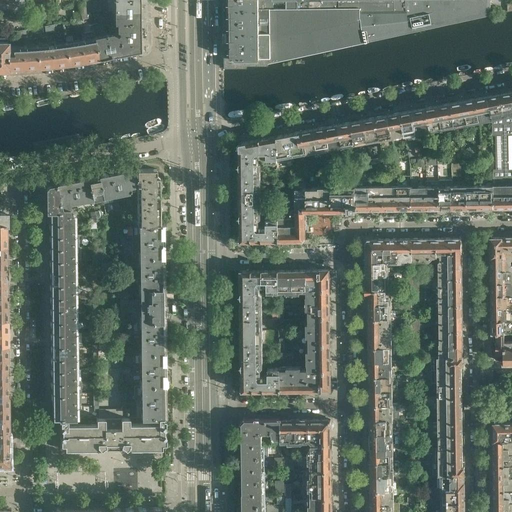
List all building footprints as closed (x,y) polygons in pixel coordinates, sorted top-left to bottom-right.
[(108,11),(107,0),(99,0),(99,11),(108,11)] [(140,11),(139,0),(116,0),(117,11),(140,11)] [(265,9),(265,2),(261,2),(261,3),(256,3),(255,0),(229,0),(230,10),(256,9),(265,9)] [(274,9),(273,0),(265,0),(265,2),(265,9),(270,9),(274,9)] [(406,25),(405,0),(393,0),(394,7),(322,8),(310,8),(298,8),(286,9),(274,9),(270,9),(271,63),(413,32),(412,24),(406,25)] [(286,9),(285,0),(273,0),(274,9),(286,9)] [(298,8),(297,0),(285,0),(286,9),(298,8)] [(310,8),(309,0),(297,0),(298,8),(310,8)] [(321,0),(309,0),(310,8),(322,8),(321,0)] [(490,15),(490,0),(405,0),(406,25),(412,24),(413,32),(490,15)] [(90,17),(87,3),(79,4),(82,19),(90,17)] [(270,9),(265,9),(256,9),(256,21),(256,34),(230,34),(230,33),(227,33),(227,57),(224,57),(225,68),(246,67),(246,65),(267,65),(267,63),(271,63),(270,9)] [(256,21),(256,9),(230,10),(230,22),(256,21)] [(140,23),(140,11),(117,11),(117,23),(119,23),(140,23)] [(256,34),(256,21),(230,22),(230,33),(230,34),(256,34)] [(140,35),(140,23),(119,23),(119,33),(123,35),(140,35)] [(140,49),(140,35),(123,35),(119,33),(117,36),(115,35),(107,36),(110,56),(139,51),(140,51),(141,51),(141,50),(141,49),(140,49)] [(110,56),(107,36),(95,39),(98,58),(110,56)] [(98,58),(95,39),(87,41),(80,42),(73,43),(66,44),(68,63),(76,62),(83,61),(91,59),(98,58)] [(68,63),(66,44),(58,45),(51,46),(37,47),(38,66),(46,65),(53,65),(64,63),(68,63)] [(38,66),(37,47),(22,48),(8,49),(7,49),(8,68),(23,67),(38,66)] [(511,206),(511,91),(487,96),(491,117),(492,122),(493,147),(493,151),(493,187),(493,207),(511,206)] [(491,117),(487,96),(475,98),(479,119),(491,117)] [(479,119),(475,98),(462,101),(466,121),(479,119)] [(466,121),(462,101),(450,103),(454,124),(466,121)] [(454,124),(450,103),(437,105),(441,126),(454,124)] [(441,126),(437,105),(425,108),(428,128),(441,126)] [(428,128),(425,108),(412,110),(416,131),(428,128)] [(416,131),(412,110),(399,112),(403,132),(403,133),(416,131)] [(403,132),(399,112),(387,115),(391,134),(403,132)] [(391,134),(387,115),(375,117),(378,137),(391,134)] [(378,137),(375,117),(362,119),(366,139),(378,137)] [(366,139),(362,119),(350,122),(354,141),(366,139)] [(354,141),(350,122),(337,124),(341,144),(354,141)] [(341,144),(337,124),(325,126),(329,146),(341,144)] [(329,146),(325,126),(313,129),(316,149),(329,146)] [(316,149),(313,129),(300,131),(304,150),(304,151),(316,149)] [(304,150),(300,131),(288,134),(292,153),(304,150)] [(72,134),(42,140),(38,141),(36,143),(35,145),(35,146),(36,148),(38,150),(40,150),(44,150),(74,145),(78,143),(80,142),(81,140),(81,138),(80,136),(78,135),(76,134),(72,134)] [(292,153),(288,134),(277,136),(276,156),(292,153)] [(276,156),(277,136),(259,139),(259,155),(264,155),(264,162),(276,162),(276,156)] [(259,155),(259,139),(239,143),(238,144),(238,149),(239,150),(240,161),(256,161),(255,156),(259,155)] [(395,161),(395,156),(393,151),(382,153),(383,162),(395,161)] [(258,171),(258,162),(258,161),(256,161),(240,161),(240,162),(239,165),(240,169),(240,181),(261,181),(261,171),(258,171)] [(160,195),(159,177),(155,177),(155,174),(156,174),(156,168),(136,169),(136,172),(131,172),(131,170),(129,170),(126,170),(124,170),(121,172),(120,172),(107,174),(105,174),(103,174),(101,176),(99,176),(103,196),(140,189),(140,195),(160,195)] [(103,196),(99,176),(88,178),(92,198),(95,197),(96,199),(103,198),(103,196)] [(92,198),(88,178),(87,178),(84,178),(82,178),(80,180),(66,182),(63,182),(61,182),(58,184),(56,184),(60,204),(61,203),(92,198)] [(259,195),(259,187),(261,187),(261,181),(240,181),(240,200),(261,200),(261,195),(259,195)] [(60,204),(56,184),(49,186),(47,188),(47,211),(49,211),(62,211),(62,207),(61,203),(60,204)] [(466,207),(466,188),(459,188),(459,185),(452,186),(453,208),(466,207)] [(480,207),(480,185),(473,185),(473,187),(466,188),(466,207),(480,207)] [(493,207),(493,187),(486,187),(486,185),(480,185),(480,207),(493,207)] [(425,208),(425,186),(418,186),(418,188),(412,188),(412,208),(425,208)] [(439,208),(439,188),(432,188),(432,186),(425,186),(425,208),(439,208)] [(453,208),(452,186),(446,186),(446,188),(439,188),(439,208),(453,208)] [(383,208),(383,187),(369,188),(369,209),(383,208)] [(397,208),(397,187),(383,187),(383,208),(397,208)] [(412,208),(412,188),(412,187),(397,187),(397,208),(412,208)] [(305,239),(305,209),(306,209),(306,190),(306,188),(301,188),(301,190),(295,190),(295,209),(291,209),(291,211),(291,240),(305,239)] [(319,209),(319,188),(311,188),(311,190),(306,190),(306,209),(319,209)] [(330,209),(330,188),(319,188),(319,209),(330,209)] [(342,209),(342,188),(330,188),(330,209),(342,209)] [(355,209),(355,188),(342,188),(342,209),(355,209)] [(369,209),(369,188),(355,188),(355,209),(369,209)] [(160,206),(160,195),(140,195),(140,210),(162,210),(162,206),(160,206)] [(259,217),(259,209),(261,209),(261,200),(240,200),(240,213),(239,216),(240,220),(240,221),(256,221),(259,217)] [(73,223),(73,214),(70,214),(69,207),(62,207),(62,211),(49,211),(49,216),(50,216),(50,223),(73,223)] [(160,225),(160,213),(162,213),(162,210),(140,210),(140,225),(160,225)] [(291,240),(291,211),(290,211),(290,212),(286,212),(286,219),(279,219),(279,216),(277,216),(277,218),(277,240),(291,240)] [(277,240),(277,218),(266,218),(266,225),(259,225),(260,240),(277,240)] [(260,240),(259,225),(256,225),(256,221),(240,221),(240,233),(239,234),(239,240),(260,240)] [(73,235),(73,223),(50,223),(50,224),(49,224),(49,229),(50,229),(50,235),(73,235)] [(160,247),(160,237),(160,225),(140,225),(140,236),(140,257),(160,257),(160,255),(161,252),(161,250),(160,248),(160,247)] [(73,247),(73,235),(50,235),(49,236),(49,241),(50,241),(50,247),(73,247)] [(511,257),(511,236),(491,237),(491,247),(501,247),(502,248),(502,253),(506,253),(506,257),(509,257),(511,257)] [(384,260),(384,238),(369,239),(368,238),(368,239),(366,241),(365,241),(365,242),(365,243),(366,260),(384,260)] [(398,262),(398,238),(384,238),(384,260),(387,262),(398,262)] [(412,259),(412,238),(398,238),(398,262),(406,261),(406,259),(412,259)] [(424,259),(424,238),(412,238),(412,259),(424,259)] [(437,252),(436,238),(424,238),(424,259),(432,259),(432,257),(435,257),(437,255),(437,252)] [(462,251),(461,238),(436,238),(437,252),(443,252),(461,251),(462,251)] [(73,259),(73,247),(50,247),(50,248),(49,248),(49,253),(50,253),(50,259),(73,259)] [(511,264),(509,265),(509,257),(506,257),(506,253),(502,253),(502,248),(501,247),(491,247),(492,270),(511,269),(511,264)] [(461,264),(461,251),(443,252),(443,258),(441,258),(441,265),(461,264)] [(161,289),(160,269),(160,257),(140,257),(141,289),(161,289)] [(74,271),(73,259),(50,259),(50,260),(49,260),(50,265),(51,266),(51,272),(74,271)] [(389,267),(387,266),(387,262),(384,260),(366,260),(366,274),(389,274),(389,267)] [(462,277),(461,264),(441,265),(442,278),(462,277)] [(307,289),(306,269),(292,270),(293,293),(301,293),(301,291),(307,291),(307,289)] [(329,288),(329,277),(336,277),(336,270),(329,270),(329,269),(306,269),(307,289),(329,288)] [(511,281),(511,269),(492,270),(492,282),(511,281)] [(261,284),(261,270),(239,270),(239,276),(241,278),(241,290),(258,290),(258,284),(261,284)] [(279,291),(279,270),(261,270),(261,284),(267,284),(267,292),(279,292),(279,291)] [(293,293),(292,270),(279,270),(279,291),(284,291),(285,293),(293,293)] [(424,278),(424,271),(424,270),(412,270),(412,278),(419,278),(424,278)] [(74,284),(74,271),(51,272),(50,273),(50,277),(51,278),(51,284),(74,284)] [(389,282),(389,274),(366,274),(366,288),(387,288),(387,282),(389,282)] [(462,290),(462,277),(442,278),(442,291),(462,290)] [(511,294),(511,281),(492,282),(492,295),(511,294)] [(74,296),(74,284),(51,284),(50,285),(50,289),(51,290),(51,296),(74,296)] [(329,302),(329,288),(307,289),(307,291),(307,295),(306,296),(306,302),(329,302)] [(391,296),(389,294),(387,294),(387,288),(366,288),(366,295),(368,295),(368,303),(391,303),(391,296)] [(161,321),(161,302),(161,289),(141,289),(141,300),(125,300),(125,296),(121,296),(121,321),(141,321),(161,321)] [(260,300),(260,292),(258,290),(241,290),(241,292),(240,295),(241,298),(241,310),(262,310),(262,300),(260,300)] [(462,304),(462,290),(442,291),(442,304),(462,304)] [(511,306),(511,294),(492,295),(492,307),(511,306)] [(74,308),(74,296),(51,296),(50,297),(50,302),(51,302),(51,308),(74,308)] [(330,315),(329,302),(306,302),(306,310),(309,310),(309,316),(330,315)] [(391,311),(391,303),(368,303),(368,317),(389,317),(389,311),(391,311)] [(462,317),(462,304),(442,304),(442,317),(462,317)] [(511,319),(511,306),(492,307),(492,319),(511,319)] [(74,320),(74,308),(51,308),(51,309),(50,309),(50,314),(51,314),(51,320),(74,320)] [(260,330),(260,319),(262,319),(262,310),(241,310),(242,323),(241,326),(242,329),(242,330),(260,330)] [(330,329),(330,315),(309,316),(309,321),(307,321),(307,329),(330,329)] [(392,331),(392,323),(389,323),(389,317),(368,317),(368,331),(392,331)] [(462,330),(462,317),(442,317),(442,330),(462,330)] [(511,331),(511,319),(492,319),(492,333),(493,334),(493,332),(504,332),(511,331)] [(74,332),(74,320),(51,320),(51,321),(50,321),(50,326),(51,327),(51,333),(74,332)] [(162,353),(161,333),(161,321),(141,321),(142,353),(162,353)] [(330,343),(330,329),(307,329),(307,338),(309,337),(309,343),(330,343)] [(260,340),(260,330),(242,330),(242,331),(241,335),(242,338),(242,350),(263,350),(262,340),(260,340)] [(462,343),(462,330),(442,330),(442,343),(462,343)] [(392,339),(392,331),(368,331),(369,346),(390,345),(390,339),(392,339)] [(75,345),(74,332),(51,333),(50,334),(51,338),(52,339),(52,345),(75,345)] [(511,339),(505,339),(504,332),(493,332),(493,334),(493,342),(496,342),(496,359),(497,359),(497,360),(498,360),(503,360),(503,363),(505,363),(504,362),(511,361),(511,339)] [(330,356),(330,343),(309,343),(309,348),(307,348),(307,356),(330,356)] [(462,356),(462,349),(463,349),(462,343),(442,343),(443,356),(462,356)] [(8,351),(7,350),(7,344),(0,344),(0,356),(7,357),(7,356),(8,355),(8,351)] [(75,357),(75,345),(52,345),(51,346),(51,350),(52,351),(52,357),(75,357)] [(392,360),(392,351),(390,351),(390,345),(369,346),(369,360),(392,360)] [(261,368),(261,359),(263,359),(263,350),(242,350),(242,363),(241,366),(242,369),(242,370),(259,370),(261,368)] [(162,376),(162,365),(162,362),(163,359),(163,357),(162,354),(162,353),(142,353),(142,385),(162,385),(162,383),(163,380),(163,378),(162,376)] [(7,363),(8,363),(8,358),(7,358),(7,357),(0,356),(0,369),(7,369),(7,363)] [(330,370),(330,356),(307,356),(307,364),(308,364),(308,368),(308,370),(330,370)] [(463,365),(463,356),(462,356),(443,356),(439,356),(439,369),(462,369),(462,365),(463,365)] [(75,369),(75,357),(52,357),(51,358),(51,363),(52,363),(52,369),(75,369)] [(392,368),(392,360),(369,360),(369,375),(390,374),(390,368),(392,368)] [(294,389),(294,366),(286,366),(286,369),(280,369),(280,390),(294,389)] [(308,389),(308,370),(308,368),(302,368),(302,366),(294,366),(294,389),(308,389)] [(280,390),(280,369),(280,368),(268,368),(268,376),(262,376),(262,390),(280,390)] [(8,376),(7,375),(7,369),(0,369),(0,381),(7,382),(7,381),(8,380),(8,376)] [(75,381),(75,369),(52,369),(52,370),(51,370),(51,375),(52,375),(52,381),(75,381)] [(462,376),(463,375),(463,372),(462,371),(462,369),(439,369),(439,383),(462,382),(462,376)] [(262,390),(262,376),(259,376),(259,370),(242,370),(242,383),(241,384),(241,390),(262,390)] [(330,381),(330,370),(308,370),(308,389),(330,389),(330,388),(337,388),(337,381),(330,381)] [(392,389),(392,380),(390,380),(390,374),(369,375),(369,389),(392,389)] [(7,388),(8,387),(8,383),(7,383),(7,382),(0,381),(0,394),(7,394),(7,388)] [(75,393),(75,381),(52,381),(52,382),(51,382),(51,387),(52,388),(52,394),(75,393)] [(462,389),(463,388),(463,385),(462,384),(462,382),(439,383),(440,396),(462,395),(462,389)] [(163,417),(162,398),(162,385),(142,385),(142,417),(158,417),(163,417)] [(392,397),(392,389),(369,389),(369,404),(390,403),(390,397),(392,397)] [(75,405),(75,393),(52,394),(51,395),(51,399),(52,400),(52,406),(75,405)] [(9,401),(7,400),(7,394),(0,394),(0,406),(7,406),(7,405),(9,405),(9,401)] [(462,402),(463,401),(463,398),(462,397),(462,395),(440,396),(440,409),(462,409),(462,402)] [(393,418),(393,409),(390,409),(390,403),(369,404),(370,418),(393,418)] [(76,418),(75,405),(52,406),(53,418),(60,418),(67,418),(76,418)] [(8,413),(9,412),(9,408),(7,407),(7,406),(0,406),(0,418),(8,419),(8,413)] [(462,422),(462,409),(440,409),(440,422),(462,422)] [(165,447),(165,417),(163,417),(158,417),(158,424),(129,424),(129,418),(122,418),(96,418),(96,425),(67,425),(67,418),(60,418),(61,449),(103,448),(103,450),(104,451),(105,451),(106,451),(107,451),(107,450),(108,450),(108,448),(118,448),(118,450),(119,451),(120,451),(121,451),(122,451),(122,450),(122,448),(165,447)] [(9,425),(8,425),(8,419),(0,418),(0,431),(8,431),(8,430),(9,429),(9,425)] [(393,426),(393,418),(370,418),(370,432),(391,432),(391,426),(393,426)] [(246,420),(243,423),(243,429),(243,432),(262,432),(266,432),(266,420),(246,420)] [(281,420),(266,420),(266,432),(267,432),(272,432),(272,434),(272,437),(274,438),(280,438),(281,438),(281,420)] [(281,438),(280,438),(280,441),(281,441),(286,441),(286,443),(295,443),(295,420),(281,420),(281,438)] [(309,420),(295,420),(295,443),(302,443),(303,442),(308,442),(309,441),(309,420)] [(331,420),(309,420),(309,441),(309,440),(312,443),(331,443),(331,429),(333,429),(334,427),(334,424),(333,423),(331,422),(331,420)] [(511,439),(511,421),(494,422),(494,440),(511,439)] [(464,429),(463,428),(462,428),(462,422),(440,422),(440,435),(463,435),(463,433),(464,432),(464,429)] [(8,438),(9,437),(9,433),(8,432),(8,431),(0,431),(0,443),(8,444),(8,438)] [(262,432),(243,432),(243,434),(243,444),(262,444),(262,432)] [(393,446),(393,438),(391,438),(391,432),(370,432),(370,447),(393,446)] [(464,442),(463,441),(463,435),(440,435),(440,448),(463,448),(463,446),(464,445),(464,442)] [(511,439),(494,440),(494,451),(511,450),(511,439)] [(0,463),(8,464),(8,444),(0,443),(0,463)] [(310,449),(308,451),(308,457),(331,457),(331,443),(312,443),(310,445),(310,449)] [(262,444),(243,444),(243,455),(243,458),(244,468),(263,468),(262,456),(262,444)] [(393,455),(393,446),(370,447),(370,461),(391,460),(391,455),(393,455)] [(464,455),(463,454),(463,448),(440,448),(441,461),(463,461),(463,459),(464,458),(464,455)] [(511,463),(511,450),(494,451),(494,464),(511,463)] [(331,457),(308,457),(308,465),(310,465),(310,471),(331,470),(331,468),(331,467),(331,463),(331,462),(331,460),(331,457)] [(393,474),(393,466),(391,466),(391,460),(370,461),(370,475),(393,474)] [(464,474),(464,466),(463,466),(463,461),(441,461),(441,475),(442,475),(464,474)] [(511,475),(511,463),(494,464),(494,476),(511,475)] [(263,468),(244,468),(244,479),(244,482),(244,492),(263,492),(263,480),(263,468)] [(305,471),(303,471),(303,484),(308,484),(332,484),(332,481),(331,479),(331,476),(331,475),(331,470),(310,471),(305,471)] [(394,483),(393,474),(370,475),(370,489),(391,488),(391,483),(394,483)] [(464,482),(464,474),(442,475),(442,487),(443,487),(464,487),(464,482)] [(511,488),(511,475),(494,476),(495,489),(511,488)] [(308,484),(303,484),(303,498),(311,498),(332,498),(332,497),(332,495),(332,489),(332,487),(332,485),(332,484),(308,484)] [(464,500),(464,487),(443,487),(443,501),(464,500)] [(394,502),(394,494),(392,494),(391,488),(370,489),(371,503),(394,502)] [(511,500),(511,488),(495,489),(495,501),(511,500)] [(263,492),(244,492),(244,503),(244,506),(244,511),(263,511),(263,505),(265,505),(265,504),(265,503),(263,503),(263,492)] [(311,503),(308,503),(309,511),(332,511),(332,504),(332,498),(311,498),(311,503)] [(464,511),(464,500),(443,501),(443,511),(464,511)] [(511,511),(511,500),(495,501),(494,511),(511,511)] [(394,511),(394,502),(371,503),(370,511),(391,511),(392,511),(394,511)]
